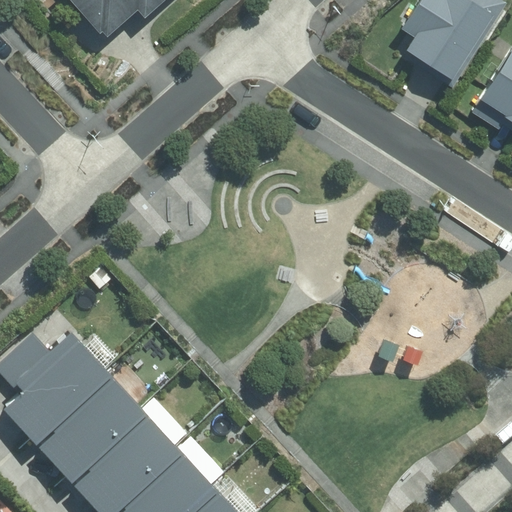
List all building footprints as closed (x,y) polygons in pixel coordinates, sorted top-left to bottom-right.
[(81,0),(114,35),(150,0),(81,0)] [(430,0),(403,45),(457,78),(504,0),(430,0)] [(511,54),(483,102),(511,119),(511,54)] [(118,276),(106,262),(88,277),(100,291),(118,276)] [(101,511),(244,511),(84,335),(57,359),(33,332),(0,361),(0,364),(22,391),(6,406),(101,511)]
